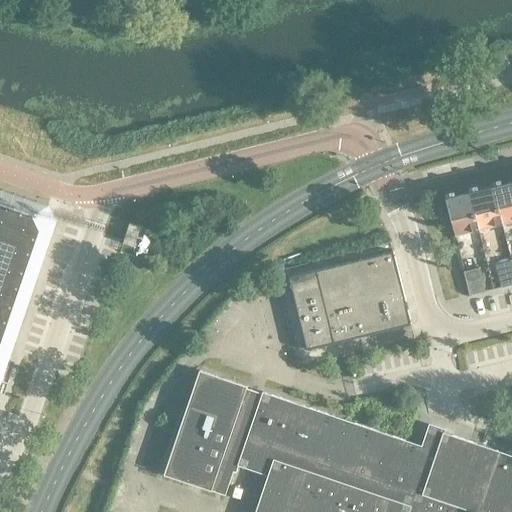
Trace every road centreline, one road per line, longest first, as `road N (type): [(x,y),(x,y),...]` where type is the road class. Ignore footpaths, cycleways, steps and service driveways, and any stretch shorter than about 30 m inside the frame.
road 1 (residential): [(104,195),(349,137),(367,150),(401,215),(435,341),(511,322)]
road 2 (unclassified): [(0,471),(24,430),(104,195)]
